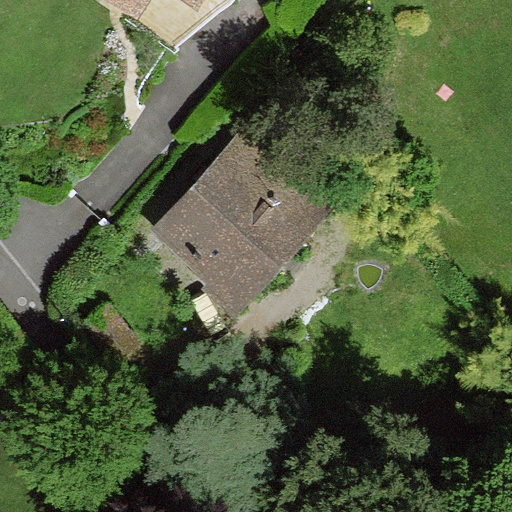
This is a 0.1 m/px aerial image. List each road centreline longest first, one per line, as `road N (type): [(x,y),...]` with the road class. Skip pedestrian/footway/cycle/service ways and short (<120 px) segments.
road 1 (unknown): [(27,310),(316,0)]
road 2 (residential): [(186,511),(0,274)]
